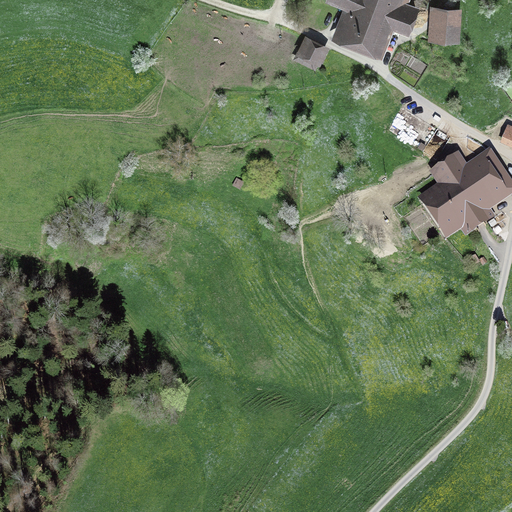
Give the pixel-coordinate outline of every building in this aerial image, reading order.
[(405,5),(407,0),(333,0),(351,7),(341,34),(378,48),(387,24),(407,31),(415,9),(405,5)] [(437,9),(435,38),(459,40),(461,11),(437,9)] [(312,45),(314,41),(308,38),(297,59),(316,69),(319,62),(316,61),(322,50),(312,45)] [(389,130),(416,146),(427,127),(400,112),(389,130)] [(511,130),(507,128),(502,139),(511,143),(511,130)] [(427,201),(447,231),(463,220),(471,232),(495,216),(487,204),(511,186),(511,181),(495,156),(467,174),(457,159),(436,173),(446,189),(427,201)] [(408,199),(395,208),(400,215),(413,206),(408,199)]
